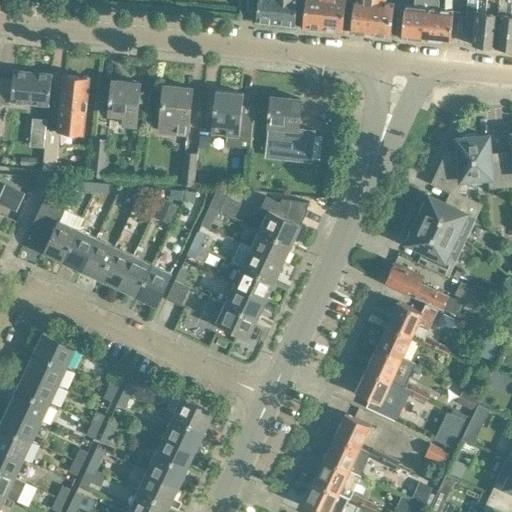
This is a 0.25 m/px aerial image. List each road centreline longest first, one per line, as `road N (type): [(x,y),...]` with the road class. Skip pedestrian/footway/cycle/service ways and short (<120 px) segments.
road 1 (tertiary): [(0,19),(406,64)]
road 2 (residential): [(269,397),(359,202),(406,64)]
road 3 (residential): [(0,350),(20,306),(41,296),(269,397)]
road 4 (residential): [(217,511),(269,397)]
